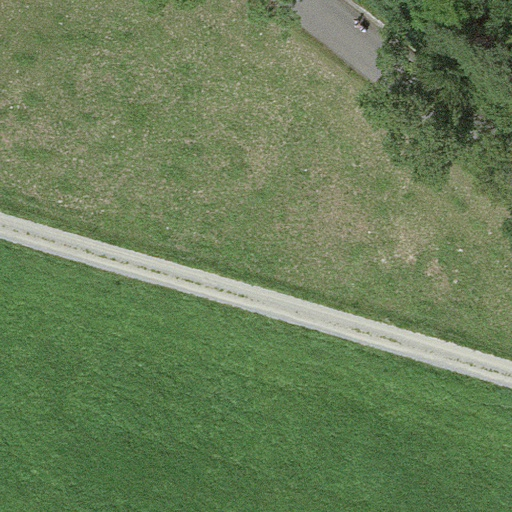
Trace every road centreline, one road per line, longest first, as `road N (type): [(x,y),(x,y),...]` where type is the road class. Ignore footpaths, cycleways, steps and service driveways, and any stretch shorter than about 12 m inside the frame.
road 1 (track): [(0,202),(511,370)]
road 2 (unclassified): [(511,178),(289,0)]
